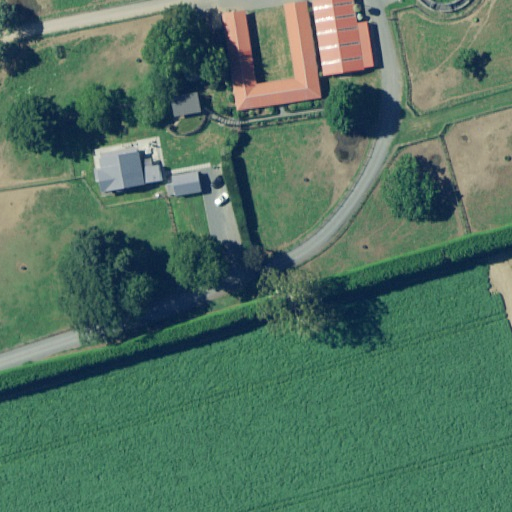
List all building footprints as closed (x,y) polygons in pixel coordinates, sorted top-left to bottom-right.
[(326,77),(378,69),(372,23),(358,25),(354,0),(326,0),(315,2),(326,77)] [(323,99),(309,3),(287,6),(297,80),(259,85),(248,12),(225,16),(239,111),(323,99)] [(429,73),(432,94),(460,90),(457,70),(429,73)] [(205,113),(201,93),(173,97),(177,118),(205,113)] [(146,168),(142,149),(102,157),(105,168),(100,169),(104,193),(164,182),(161,166),(146,168)] [(203,193),(201,173),(174,177),(177,196),(203,193)]
